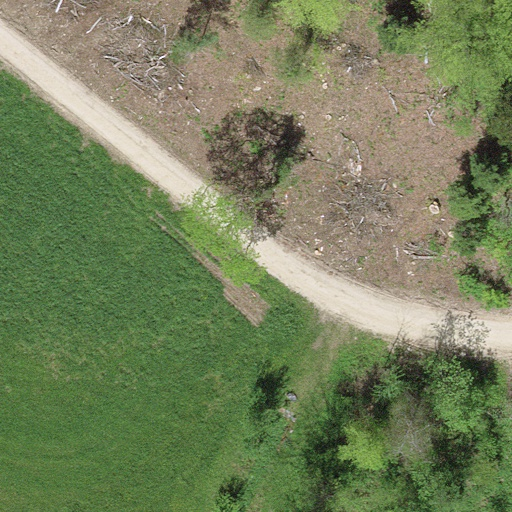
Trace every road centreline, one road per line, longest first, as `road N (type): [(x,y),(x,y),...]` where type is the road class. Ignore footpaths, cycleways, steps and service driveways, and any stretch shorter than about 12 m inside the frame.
road 1 (track): [(358,311),(0,30)]
road 2 (track): [(283,511),(358,311)]
road 3 (track): [(511,331),(358,311)]
